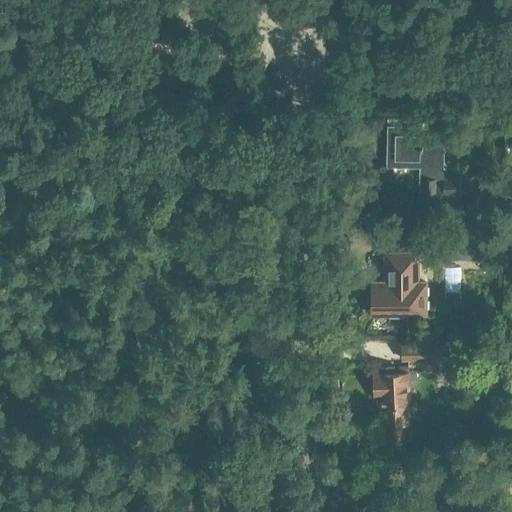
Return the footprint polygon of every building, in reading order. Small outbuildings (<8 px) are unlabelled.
[(386,167),(419,168),(418,203),(459,204),(460,168),(443,167),(444,127),(387,126),(386,167)] [(496,192),(485,192),(486,211),(496,211),(496,192)] [(485,257),(485,229),(438,229),(438,257),(485,257)] [(417,283),(416,254),(386,254),(386,274),(388,274),(388,283),(372,283),(372,314),(390,314),(390,317),(403,317),(403,314),(425,314),(425,283),(417,283)] [(439,344),(402,345),(402,360),(439,359),(439,344)] [(406,367),(390,368),(373,369),(374,396),(380,396),(383,438),(409,437),(407,390),(409,390),(411,389),(413,388),(414,386),(415,385),(416,385),(416,383),(416,382),(416,381),(416,380),(416,378),(415,377),(415,376),(414,375),(413,374),(411,373),(410,372),(408,372),(407,372),(406,367)] [(487,372),(486,428),(506,428),(506,372),(487,372)]
